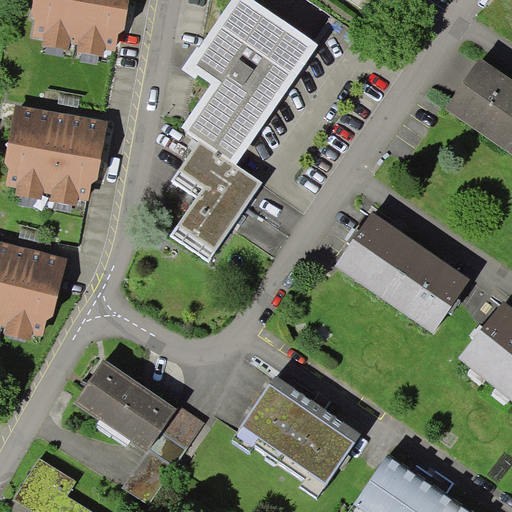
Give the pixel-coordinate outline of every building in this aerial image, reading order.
[(129,0),(33,0),(31,13),(35,20),(32,37),(43,39),(42,45),(69,50),(70,43),(78,44),(77,52),(103,56),(105,48),(116,51),(118,34),(122,32),(125,30),(129,0)] [(187,132),(199,140),(235,165),(319,45),(253,0),(229,0),(190,57),(182,69),(195,78),(198,74),(212,84),(182,127),(188,131),(187,132)] [(511,79),(480,57),(445,108),(511,153),(511,79)] [(60,93),(58,104),(77,108),(80,98),(60,93)] [(108,121),(15,104),(5,161),(9,168),(5,186),(16,188),(15,195),(42,199),(43,193),(51,194),(50,200),(76,205),(77,198),(88,200),(90,188),(91,183),(97,179),(108,121)] [(262,183),(235,165),(199,140),(185,161),(172,180),(196,197),(170,236),(209,262),(262,183)] [(372,211),(335,266),(432,333),(470,279),(448,264),(393,225),(372,211)] [(21,228),(18,240),(39,245),(43,233),(21,228)] [(61,257),(0,240),(0,325),(6,326),(4,334),(30,341),(32,333),(42,336),(46,321),(52,316),(67,258),(61,257)] [(458,358),(511,400),(511,307),(503,301),(458,358)] [(75,403),(99,420),(130,440),(147,452),(177,408),(175,407),(140,383),(105,359),(75,403)] [(320,406),(276,375),(231,440),(250,453),(255,445),(304,479),(300,486),(317,497),(361,434),(320,406)] [(177,404),(175,407),(177,408),(147,452),(123,488),(149,506),(205,423),(177,404)] [(127,445),(130,440),(99,420),(96,424),(127,445)] [(348,511),(470,511),(437,490),(387,456),(348,511)] [(78,481),(40,458),(14,499),(35,511),(94,511),(68,496),(78,481)]
